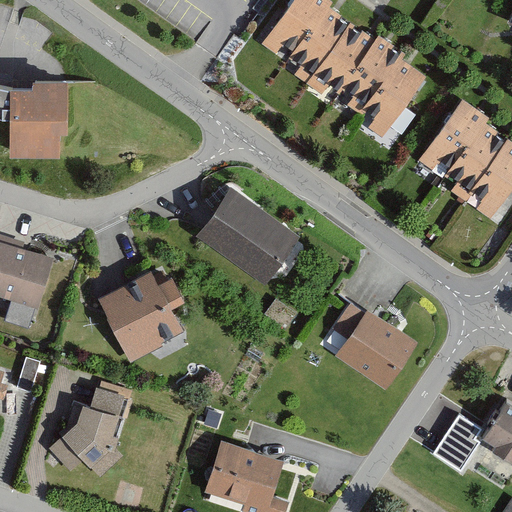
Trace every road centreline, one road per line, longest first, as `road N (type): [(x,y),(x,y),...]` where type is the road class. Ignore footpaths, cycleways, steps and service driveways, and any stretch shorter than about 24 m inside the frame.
road 1 (residential): [(477,311),(410,252),(233,129)]
road 2 (residential): [(233,129),(208,164),(123,205),(85,211),(0,188)]
road 3 (unclassified): [(345,511),(477,311)]
road 4 (residential): [(233,129),(53,0)]
